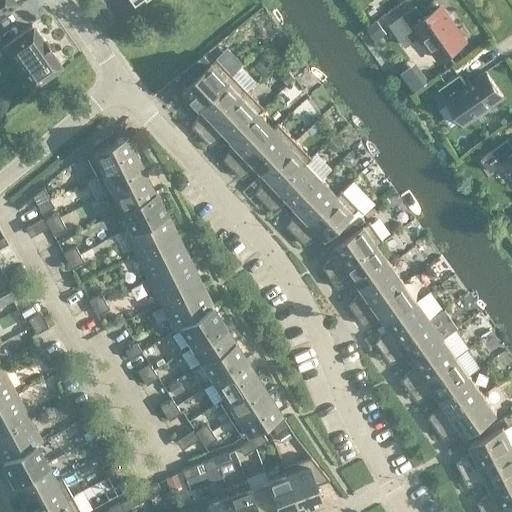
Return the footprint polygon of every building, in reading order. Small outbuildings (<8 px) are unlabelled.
[(0,0),(0,12),(7,7),(6,6),(14,0),(0,0)] [(424,18),(416,6),(391,24),(406,45),(422,33),(440,58),(465,41),(440,6),(424,18)] [(377,22),(367,29),(376,40),(385,33),(377,22)] [(4,44),(32,84),(60,64),(50,50),(51,49),(43,38),(42,39),(32,25),(4,44)] [(211,62),(204,54),(195,61),(203,70),(184,88),(200,104),(232,74),(217,57),(211,62)] [(271,67),(263,59),(255,67),(263,75),(271,67)] [(449,102),(439,109),(453,128),(462,121),(464,124),(479,113),(480,114),(481,115),(491,108),(490,107),(489,106),(504,96),(486,71),(466,85),(466,84),(459,75),(440,88),(446,97),(447,99),(446,99),(449,102)] [(293,78),(288,73),(282,79),(287,84),(293,78)] [(248,90),(232,74),(200,104),(204,109),(192,125),(202,135),(248,90)] [(424,77),(411,86),(414,91),(428,81),(424,77)] [(265,108),(248,90),(202,135),(211,145),(228,133),(232,137),(259,112),(259,113),(265,108)] [(259,112),(232,137),(236,142),(224,158),(233,168),(274,128),(273,127),(259,113),(259,112)] [(279,122),(275,126),(273,127),(274,128),(233,168),(242,177),(259,166),(263,171),(295,140),(279,122)] [(112,142),(108,134),(85,152),(97,176),(104,173),(103,172),(137,155),(126,135),(112,142)] [(511,145),(507,139),(481,158),(491,171),(507,159),(511,166),(511,145)] [(312,158),(295,140),(263,171),(268,175),(256,191),(265,201),(306,162),(307,163),(312,158)] [(146,174),(137,155),(103,172),(104,173),(112,189),(112,190),(146,174)] [(306,162),(265,201),(274,211),(291,200),(295,204),(322,178),(307,163),(306,162)] [(155,192),(146,174),(112,190),(112,189),(105,192),(116,213),(122,209),(122,208),(155,192)] [(338,195),(337,194),(322,178),(295,204),(299,208),(287,225),(296,234),(338,195)] [(342,189),(339,192),(337,194),(338,195),(296,234),(306,244),(322,233),(327,238),(359,207),(342,189)] [(164,211),(155,192),(122,208),(122,209),(131,227),(131,228),(164,211)] [(50,199),(38,205),(42,213),(54,206),(50,199)] [(176,235),(164,211),(131,228),(131,227),(125,229),(138,254),(176,235)] [(57,212),(45,219),(49,227),(62,220),(57,212)] [(66,227),(62,220),(49,227),(53,234),(66,227)] [(370,220),(333,246),(337,252),(323,266),(331,277),(377,244),(378,245),(384,241),(370,220)] [(0,247),(8,243),(4,235),(0,237),(0,247)] [(188,258),(176,235),(138,254),(149,278),(188,258)] [(377,244),(331,277),(339,288),(357,279),(360,284),(391,263),(378,245),(377,244)] [(75,246),(63,253),(67,260),(80,254),(75,246)] [(84,261),(80,254),(67,260),(72,268),(84,261)] [(200,282),(188,258),(149,278),(161,301),(200,282)] [(404,281),(391,263),(360,284),(364,289),(349,303),(357,314),(404,281)] [(25,283),(21,275),(9,282),(13,289),(25,283)] [(417,300),(404,281),(357,314),(365,325),(383,316),(386,321),(417,300)] [(212,306),(200,282),(161,301),(176,330),(181,327),(180,326),(212,306)] [(29,290),(25,283),(13,289),(17,297),(29,290)] [(101,292),(88,299),(93,307),(105,300),(101,292)] [(109,307),(105,300),(93,307),(97,314),(109,307)] [(430,318),(417,300),(386,321),(390,326),(376,340),(383,351),(430,318)] [(224,324),(212,306),(180,326),(181,327),(192,344),(224,324)] [(45,318),(40,311),(28,317),(32,325),(45,318)] [(49,326),(45,318),(32,325),(36,333),(49,326)] [(443,337),(430,318),(383,351),(391,362),(409,354),(413,359),(443,337)] [(235,341),(224,324),(192,344),(203,361),(235,341)] [(457,356),(443,337),(413,359),(416,364),(402,378),(410,389),(457,356)] [(246,360),(235,341),(203,361),(215,380),(246,360)] [(137,343),(125,351),(130,359),(142,351),(137,343)] [(470,375),(457,356),(410,389),(418,400),(436,391),(439,396),(470,375)] [(70,365),(66,357),(53,364),(57,372),(70,365)] [(257,377),(246,360),(215,380),(225,396),(226,397),(257,377)] [(149,362),(137,369),(142,377),(153,369),(149,362)] [(74,373),(70,365),(57,372),(62,379),(74,373)] [(0,402),(15,394),(3,371),(0,372),(0,402)] [(483,394),(470,375),(439,396),(443,401),(428,416),(436,427),(483,394)] [(268,394),(257,377),(226,397),(225,396),(219,400),(231,418),(268,394)] [(178,380),(168,387),(174,396),(184,389),(178,380)] [(0,432),(28,417),(15,394),(0,402),(0,432)] [(280,412),(268,394),(231,418),(243,436),(280,412)] [(497,413),(483,394),(436,427),(444,438),(462,429),(466,435),(497,413)] [(171,397),(160,405),(164,412),(176,404),(171,397)] [(95,412),(91,404),(79,411),(83,418),(95,412)] [(181,412),(176,404),(164,412),(169,419),(181,412)] [(99,419),(95,412),(83,418),(87,426),(99,419)] [(41,442),(28,417),(0,432),(0,456),(3,461),(35,444),(36,445),(41,442)] [(289,426),(284,418),(272,426),(277,433),(289,426)] [(207,423),(195,431),(200,438),(211,430),(207,423)] [(511,448),(511,443),(503,426),(470,443),(473,449),(457,461),(463,473),(511,448)] [(286,429),(278,435),(282,442),(291,436),(286,429)] [(216,437),(211,430),(200,438),(204,445),(216,437)] [(267,439),(262,432),(251,439),(255,447),(267,439)] [(255,447),(251,439),(239,447),(244,454),(255,447)] [(115,449),(111,441),(99,448),(103,455),(115,449)] [(35,444),(3,461),(13,481),(46,463),(36,445),(35,444)] [(511,448),(463,473),(469,485),(488,479),(491,484),(511,473),(511,448)] [(119,456),(115,449),(103,455),(107,463),(119,456)] [(231,460),(228,452),(215,456),(218,465),(231,460)] [(218,465),(215,456),(202,461),(206,470),(218,465)] [(329,479),(311,456),(283,466),(286,473),(287,472),(300,507),(321,499),(316,484),(329,479)] [(56,481),(55,480),(46,463),(13,481),(23,499),(56,481)] [(198,472),(195,464),(182,469),(185,477),(198,472)] [(287,472),(286,473),(268,480),(280,511),(287,511),(300,507),(287,472)] [(511,473),(491,484),(493,490),(477,502),(482,511),(486,511),(511,499),(511,473)] [(176,474),(164,478),(168,488),(179,483),(176,474)] [(61,476),(57,479),(55,480),(56,481),(23,499),(30,511),(40,511),(72,495),(61,476)] [(135,486),(131,478),(118,485),(123,493),(135,486)] [(247,480),(246,480),(226,488),(229,495),(230,494),(236,511),(258,511),(249,487),(250,486),(247,480)] [(280,511),(268,480),(250,486),(249,487),(258,511),(280,511)] [(161,490),(157,482),(145,488),(149,496),(161,490)] [(149,496),(145,488),(133,495),(137,503),(149,496)] [(236,511),(230,494),(229,495),(211,501),(209,502),(213,511),(236,511)] [(80,511),(72,495),(40,511),(80,511)] [(211,501),(208,496),(177,508),(179,511),(213,511),(209,502),(211,501)] [(511,511),(511,499),(486,511),(511,511)] [(119,511),(124,509),(120,502),(108,508),(110,511),(119,511)]
